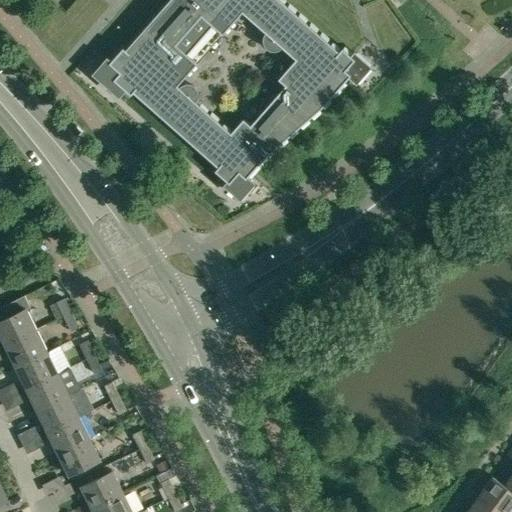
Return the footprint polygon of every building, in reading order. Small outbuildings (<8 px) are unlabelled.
[(169,0),(160,10),(125,50),(122,48),(111,60),(107,57),(92,74),(118,97),(125,90),(130,95),(132,92),(217,167),(214,171),(226,181),(222,186),(239,201),(253,184),(246,178),(262,160),(276,147),(309,118),(320,109),(330,98),(348,77),(356,84),(371,66),(354,51),(350,56),(341,48),(338,52),(279,0),(169,0)] [(0,308),(0,335),(5,345),(37,329),(22,298),(0,308)] [(57,302),(64,316),(72,312),(65,298),(57,302)] [(72,312),(64,316),(71,330),(79,327),(72,312)] [(47,351),(37,329),(5,345),(15,367),(47,351)] [(95,355),(87,341),(80,344),(87,359),(95,355)] [(58,373),(47,351),(15,367),(26,388),(58,373)] [(101,369),(95,355),(87,359),(94,373),(101,369)] [(26,388),(37,410),(69,394),(58,373),(26,388)] [(119,396),(112,382),(104,386),(111,400),(119,396)] [(79,416),(69,394),(37,410),(47,431),(79,416)] [(126,410),(119,396),(111,400),(118,414),(126,410)] [(90,438),(79,416),(47,431),(58,453),(90,438)] [(147,445),(140,430),(132,434),(140,449),(147,445)] [(100,459),(90,438),(58,453),(68,475),(100,459)] [(147,445),(140,449),(147,463),(154,459),(147,445)] [(80,486),(91,508),(123,493),(112,470),(80,486)] [(511,473),(503,485),(511,491),(511,473)] [(511,511),(511,491),(503,485),(492,476),(478,495),(500,511),(511,511)] [(175,493),(168,479),(160,483),(167,497),(175,493)] [(132,511),(123,493),(91,508),(93,511),(132,511)] [(175,493),(167,497),(174,511),(182,508),(175,493)] [(500,511),(478,495),(465,511),(500,511)]
